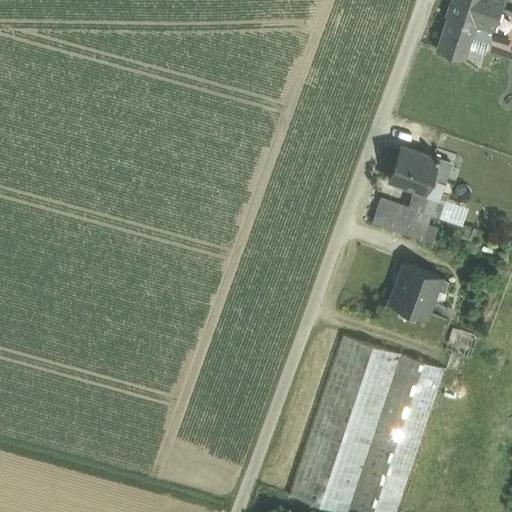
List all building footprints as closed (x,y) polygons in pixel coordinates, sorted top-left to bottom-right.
[(501,0),(451,0),(446,16),(447,16),(492,30),(503,34),(511,9),(500,6),(501,0)] [(511,9),(503,34),(511,36),(511,9)] [(492,30),(447,16),(436,48),(463,57),(468,43),(485,49),(492,30)] [(511,36),(503,34),(492,30),(485,49),(511,58),(511,36)] [(435,157),(401,145),(389,179),(424,192),(429,177),(443,181),(449,164),(436,159),(437,156),(435,156),(435,157)] [(429,177),(424,192),(423,195),(437,200),(443,181),(429,177)] [(423,195),(419,194),(414,208),(431,214),(439,216),(444,202),(437,200),(423,195)] [(414,208),(380,197),(372,221),(406,233),(414,208)] [(463,209),(444,202),(439,216),(459,223),(463,209)] [(431,214),(414,208),(406,233),(423,239),(427,226),(431,214)] [(440,274),(405,262),(390,303),(425,316),(435,287),(444,290),(448,279),(439,276),(440,274)] [(477,336),(452,327),(445,348),(470,357),(477,336)] [(401,353),(342,334),(288,494),(344,511),(348,511),(350,506),(349,506),(401,353)] [(401,353),(349,506),(350,506),(368,511),(396,511),(445,367),(401,353)]
